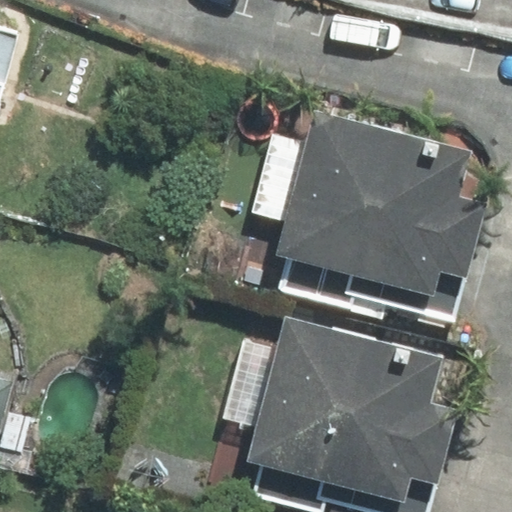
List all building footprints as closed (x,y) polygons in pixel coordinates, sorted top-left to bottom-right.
[(0,87),(14,35),(0,31),(0,87)] [(439,292),(444,269),(467,275),(488,194),(464,188),(476,143),(313,102),(275,251),(439,292)] [(246,457),(401,498),(409,468),(440,476),(458,406),(438,401),(452,349),(286,306),(246,457)] [(0,424),(12,377),(0,373),(0,424)] [(214,462),(122,441),(111,489),(203,510),(214,462)]
